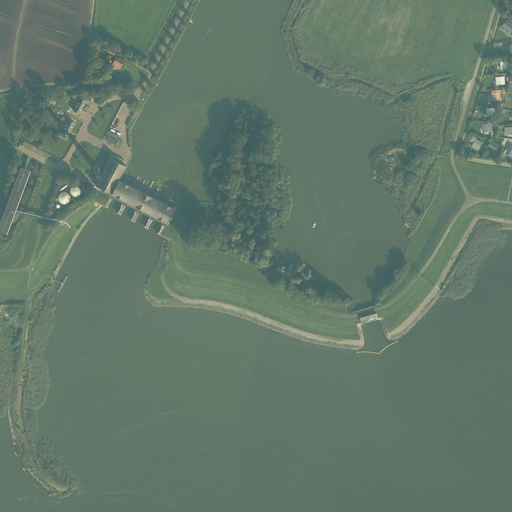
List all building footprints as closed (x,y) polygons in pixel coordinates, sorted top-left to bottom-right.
[(511,32),(511,30),(511,24),(509,22),(508,24),(505,22),(502,25),(511,32)] [(119,69),(124,61),(116,57),(114,62),(111,61),(112,60),(109,59),(106,64),(109,66),(110,62),(113,63),(113,64),(114,65),(113,67),(118,69),(119,69)] [(499,92),(499,90),(493,90),(493,93),(491,93),(492,99),(493,99),(494,100),(500,100),(500,92),(499,92)] [(79,114),(86,100),(78,96),(76,100),(78,101),(73,111),(79,114)] [(67,136),(71,128),(74,123),(67,119),(65,122),(67,123),(62,133),(61,135),(61,136),(65,138),(66,137),(67,136)] [(492,131),(491,121),(485,122),(485,124),(482,124),(483,132),(492,131)] [(108,131),(106,135),(117,140),(119,136),(108,131)] [(115,145),(117,141),(108,136),(106,140),(115,145)] [(477,138),(473,136),(471,140),(474,143),(472,145),(479,149),(482,143),(476,139),(477,138)] [(496,151),(500,145),(491,140),(488,145),(490,146),(490,148),(496,151)] [(111,158),(99,181),(97,184),(96,186),(111,194),(167,223),(174,209),(151,197),(150,196),(150,195),(144,192),(143,193),(142,192),(118,180),(126,166),(122,164),(124,160),(113,155),(111,158)] [(16,209),(31,170),(25,168),(20,167),(0,220),(0,227),(8,231),(7,233),(16,211),(16,210),(16,209)] [(70,191),(70,192),(70,193),(70,194),(71,194),(71,195),(72,195),(72,196),(73,196),(74,196),(75,196),(76,196),(77,196),(78,196),(79,195),(79,194),(80,194),(80,193),(80,192),(80,191),(80,190),(80,189),(80,188),(79,188),(79,187),(78,187),(77,186),(76,186),(75,186),(74,186),(73,186),(72,186),(72,187),(71,187),(71,188),(70,189),(70,190),(70,191)] [(70,198),(70,197),(70,196),(70,195),(69,195),(69,194),(68,194),(68,193),(67,193),(67,192),(66,192),(65,192),(64,192),(63,192),(62,192),(61,192),(61,193),(60,193),(59,194),(59,195),(58,196),(58,197),(58,198),(58,199),(59,200),(59,201),(60,202),(61,203),(62,203),(63,204),(64,204),(65,204),(66,203),(67,203),(68,202),(69,201),(69,200),(70,200),(70,199),(70,198)] [(362,323),(378,318),(377,313),(371,315),(360,318),(361,322),(362,323)]
